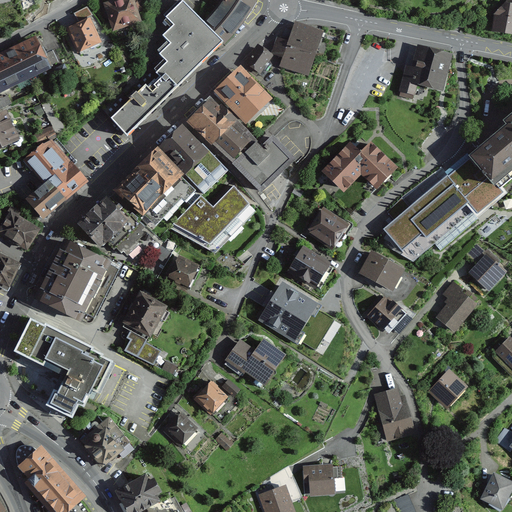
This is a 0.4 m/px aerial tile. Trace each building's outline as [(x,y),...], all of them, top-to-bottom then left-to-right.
[(145,10),(141,0),(113,0),(103,4),(113,32),(116,31),(119,39),(140,31),(138,23),(142,22),(138,12),(145,10)] [(159,77),(173,91),(223,42),(201,20),(181,0),(179,0),(163,15),(166,18),(163,21),(170,28),(162,36),(167,41),(157,50),(160,53),(158,54),(163,59),(154,69),(156,72),(155,73),(159,77)] [(207,15),(201,20),(223,42),(225,44),(231,38),(236,33),(241,26),(246,19),(251,12),(255,5),(257,0),(220,0),(216,5),(212,10),(207,15)] [(511,0),(506,0),(506,2),(494,14),(491,32),(511,35),(511,0)] [(72,34),(70,35),(73,41),(75,40),(75,42),(74,42),(77,48),(78,48),(80,52),(101,42),(89,17),(68,27),(72,34)] [(300,19),(292,39),(320,50),(328,30),(300,19)] [(320,50),(292,39),(282,35),(275,52),(286,56),(283,64),(310,75),(320,50)] [(51,68),(50,66),(58,62),(52,48),(46,51),(39,38),(37,39),(35,36),(12,47),(28,80),(51,68)] [(263,75),(276,56),(260,45),(247,64),(263,75)] [(443,93),(454,55),(420,45),(414,65),(409,64),(401,91),(416,96),(419,86),(443,93)] [(28,80),(12,47),(0,53),(0,93),(17,85),(20,90),(31,85),(28,80)] [(54,69),(58,78),(69,73),(64,64),(54,69)] [(217,92),(249,126),(277,99),(246,65),(219,90),(217,92)] [(173,91),(159,77),(148,87),(146,84),(137,92),(136,91),(128,98),(130,99),(111,118),(110,118),(120,129),(126,135),(173,91)] [(267,145),(249,126),(217,92),(194,114),(197,117),(192,121),(215,146),(218,144),(241,168),(267,145)] [(0,109),(11,104),(7,95),(3,97),(2,95),(0,95),(0,109)] [(6,110),(0,112),(0,148),(20,139),(6,110)] [(511,177),(511,112),(499,124),(503,127),(470,155),(467,151),(446,168),(443,164),(402,196),(388,209),(394,217),(382,229),(399,250),(415,261),(435,243),(441,249),(480,216),(472,207),(494,189),(496,191),(511,177)] [(52,140),(57,137),(51,126),(33,135),(39,146),(43,143),(44,144),(52,139),(52,140)] [(163,146),(189,174),(207,194),(231,172),(206,144),(203,146),(185,126),(181,130),(178,127),(163,141),(166,144),(163,146)] [(277,135),(267,145),(241,168),(266,194),(301,161),(277,135)] [(39,146),(22,161),(23,171),(30,170),(31,172),(33,170),(44,183),(47,180),(66,201),(88,181),(86,179),(74,164),(77,162),(70,154),(62,145),(57,139),(54,141),(52,140),(52,139),(44,144),(43,143),(39,146)] [(381,189),(403,167),(377,141),(366,152),(355,141),(327,170),(349,192),(366,175),(381,189)] [(189,174),(163,146),(116,191),(131,205),(145,217),(157,227),(160,224),(163,228),(198,192),(186,178),(189,174)] [(47,180),(44,183),(25,199),(43,220),(66,201),(47,180)] [(261,211),(237,186),(216,207),(204,195),(175,226),(219,252),(261,211)] [(138,238),(148,228),(113,193),(108,198),(106,197),(76,225),(98,249),(101,246),(110,251),(115,245),(123,253),(125,250),(128,253),(141,242),(138,238)] [(9,212),(0,226),(0,234),(27,251),(41,229),(19,216),(22,212),(11,205),(7,211),(9,212)] [(335,249),(351,226),(326,208),(309,230),(312,232),(311,234),(331,248),(332,247),(335,249)] [(97,313),(122,266),(68,237),(37,296),(83,320),(89,309),(97,313)] [(482,293),(503,270),(487,256),(486,257),(483,253),(485,251),(476,243),(464,255),(474,265),(476,263),(478,266),(471,273),(475,278),(470,283),(482,293)] [(167,270),(176,255),(161,246),(152,261),(167,270)] [(320,290),(336,265),(309,247),(292,272),(313,286),(320,290)] [(396,292),(410,270),(377,251),(364,273),(396,292)] [(189,289),(201,265),(181,253),(168,277),(189,289)] [(0,285),(9,290),(18,272),(15,271),(17,265),(0,256),(0,285)] [(480,307),(486,300),(471,287),(468,290),(456,280),(446,292),(450,296),(447,300),(449,302),(438,315),(457,330),(479,305),(480,307)] [(124,320),(135,326),(130,335),(133,337),(128,347),(155,362),(163,348),(149,340),(151,336),(153,337),(156,331),(160,333),(173,310),(169,307),(170,304),(143,289),(124,320)] [(393,329),(409,312),(389,293),(371,313),(386,327),(389,325),(393,329)] [(289,336),(306,310),(283,296),(266,321),(289,336)] [(36,319),(19,351),(66,375),(55,397),(51,405),(77,418),(84,405),(89,408),(97,412),(105,404),(94,398),(97,392),(101,393),(102,392),(105,393),(120,365),(116,363),(116,362),(107,357),(108,355),(98,350),(99,348),(51,324),(49,326),(36,319)] [(511,340),(510,338),(497,351),(511,366),(511,340)] [(269,386),(291,356),(268,339),(261,349),(246,339),(232,359),(269,386)] [(178,362),(168,357),(164,364),(178,372),(180,369),(175,366),(178,362)] [(472,386),(453,368),(431,390),(450,408),(472,386)] [(238,397),(244,390),(232,378),(226,385),(238,397)] [(213,415),(231,398),(214,381),(197,398),(213,415)] [(402,396),(400,388),(377,394),(389,441),(417,434),(407,395),(402,396)] [(183,447),(199,429),(182,413),(166,431),(183,447)] [(112,416),(103,423),(101,420),(99,420),(98,420),(96,421),(95,422),(94,424),(95,425),(97,428),(84,438),(89,443),(85,446),(103,468),(120,455),(121,457),(135,446),(112,416)] [(511,449),(511,431),(504,428),(495,440),(510,453),(511,449)] [(227,450),(234,443),(222,432),(216,439),(227,450)] [(53,511),(67,511),(87,495),(42,444),(39,447),(36,444),(32,443),(28,442),(24,443),(22,445),(20,448),(19,451),(19,455),(20,458),(22,462),(19,465),(30,477),(26,481),(53,511)] [(335,467),(335,464),(305,466),(307,483),(311,483),(312,496),(337,495),(337,491),(340,491),(339,477),(345,477),(345,466),(335,467)] [(480,499),(489,504),(488,505),(499,511),(501,511),(503,510),(511,500),(509,498),(511,491),(511,481),(494,472),(480,499)] [(147,473),(118,487),(130,511),(138,511),(162,500),(159,495),(163,493),(155,478),(151,480),(147,473)] [(268,511),(298,511),(289,483),(262,493),(268,511)] [(420,511),(411,490),(398,496),(404,511),(420,511)] [(0,511),(1,511),(10,507),(0,492),(0,511)]
